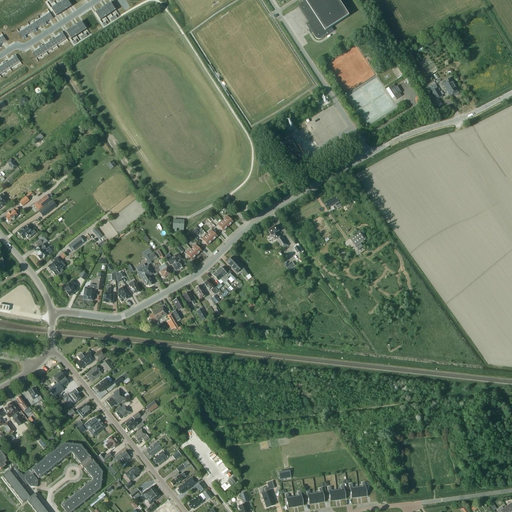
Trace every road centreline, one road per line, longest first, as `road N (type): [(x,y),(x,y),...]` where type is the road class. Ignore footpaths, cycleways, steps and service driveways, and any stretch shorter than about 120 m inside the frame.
road 1 (tertiary): [(50,313),(130,313),(196,275),(247,226),(313,186),(399,138),(511,93)]
road 2 (tertiary): [(185,511),(49,348)]
